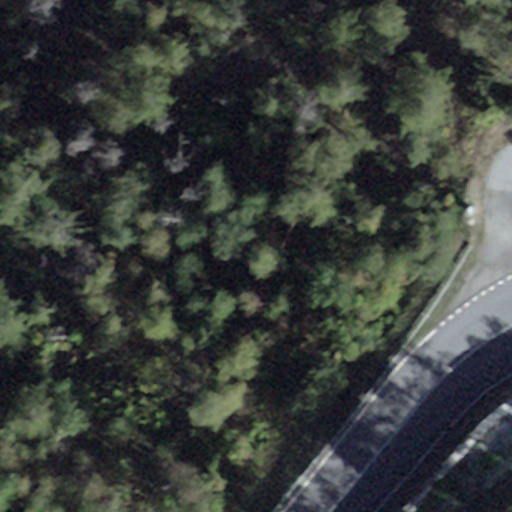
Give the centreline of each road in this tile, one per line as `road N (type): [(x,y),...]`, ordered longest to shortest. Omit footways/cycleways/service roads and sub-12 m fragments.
road 1 (secondary): [(326,511),(434,385),(488,334),(511,323)]
road 2 (track): [(488,334),(511,162)]
